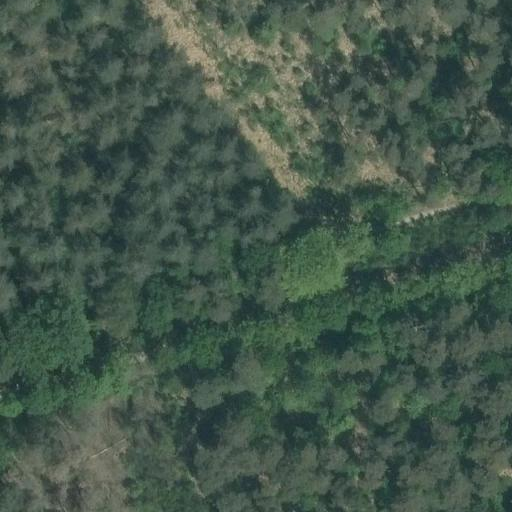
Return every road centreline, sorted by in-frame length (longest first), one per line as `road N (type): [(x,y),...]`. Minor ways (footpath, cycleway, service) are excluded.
road 1 (unknown): [(511,202),(488,197),(0,330)]
road 2 (track): [(511,243),(0,376)]
